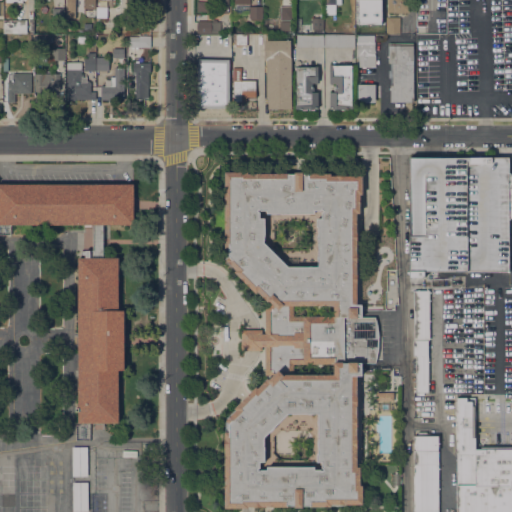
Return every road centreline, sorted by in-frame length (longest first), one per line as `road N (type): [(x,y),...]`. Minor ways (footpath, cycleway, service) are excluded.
road 1 (residential): [(511,135),(0,138)]
road 2 (residential): [(174,511),(175,0)]
